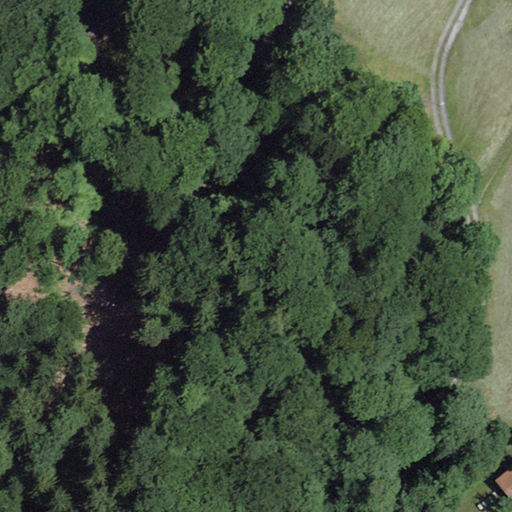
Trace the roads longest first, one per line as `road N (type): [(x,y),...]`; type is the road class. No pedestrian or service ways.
road 1 (track): [(283,0),(240,88),(227,148),(179,222),(153,239),(124,241),(110,213),(91,111),(88,0)]
road 2 (track): [(471,206),(474,317),(405,461),(367,511)]
road 3 (track): [(471,206),(433,104),(441,40),(470,0)]
